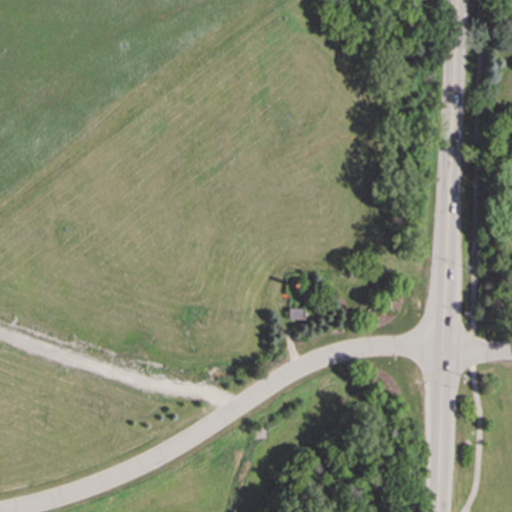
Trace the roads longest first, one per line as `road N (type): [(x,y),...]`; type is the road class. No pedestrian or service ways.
road 1 (residential): [(441,354),(361,348),(298,370),(210,429),(109,481),(0,510)]
road 2 (tertiary): [(441,354),(456,0)]
road 3 (residential): [(249,403),(0,329)]
road 4 (tertiary): [(438,511),(441,354)]
